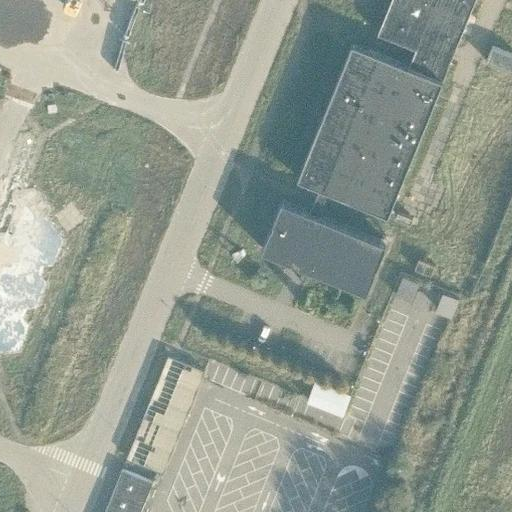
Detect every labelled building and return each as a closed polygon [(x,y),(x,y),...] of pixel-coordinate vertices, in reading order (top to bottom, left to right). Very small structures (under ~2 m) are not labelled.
[(282,196),(262,246),(367,288),(387,239),(319,211),(328,187),(389,211),(474,0),(391,0),(379,30),(417,46),(410,63),(353,40),(298,175),(320,184),(311,208),(282,196)] [(487,60),(511,70),(511,52),(493,44),(487,60)] [(0,352),(29,349),(39,321),(39,324),(56,276),(57,279),(73,234),(59,214),(58,206),(46,189),(33,184),(29,178),(46,133),(29,127),(26,134),(28,148),(14,187),(2,189),(0,193),(0,352)] [(415,266),(431,273),(435,262),(420,256),(415,266)] [(397,291),(413,297),(420,279),(404,273),(397,291)] [(437,308),(453,314),(460,296),(444,289),(437,308)] [(128,454),(163,469),(205,366),(169,352),(128,454)] [(323,378),(317,399),(354,409),(360,388),(323,378)] [(139,511),(153,479),(123,466),(104,511),(139,511)]
